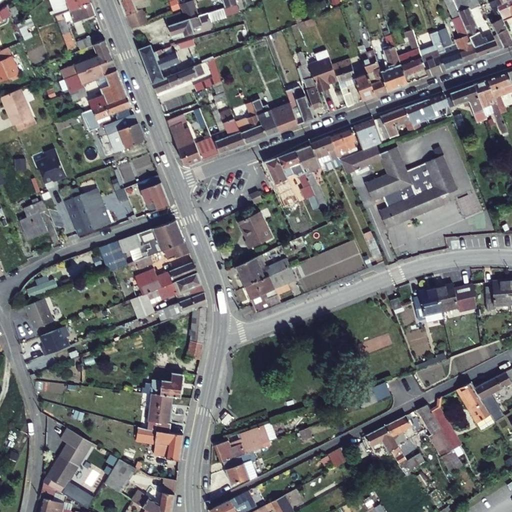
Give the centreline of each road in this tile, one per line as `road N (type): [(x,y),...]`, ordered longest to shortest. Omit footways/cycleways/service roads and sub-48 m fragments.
road 1 (residential): [(193,511),(511,353)]
road 2 (residential): [(220,332),(252,329),(429,263),(511,258)]
road 3 (residential): [(250,155),(511,57)]
road 4 (residential): [(0,304),(38,430),(29,511)]
road 5 (residential): [(186,209),(0,285)]
road 6 (secondary): [(176,183),(105,0)]
road 7 (secondary): [(193,511),(192,471),(220,332)]
road 8 (secondary): [(220,332),(216,287),(186,209)]
